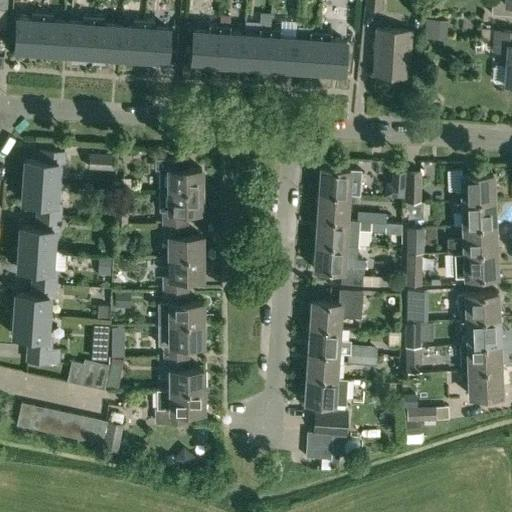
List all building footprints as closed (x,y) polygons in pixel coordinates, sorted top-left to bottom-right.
[(365,0),(365,8),(381,10),(382,0),(365,0)] [(511,0),(491,0),(490,12),(511,13),(511,0)] [(217,61),(242,63),(244,31),(229,30),(230,15),(220,14),(220,17),(219,30),(217,61)] [(14,49),(40,51),(43,19),(17,17),(14,49)] [(191,60),(217,61),(219,30),(220,17),(213,17),(213,24),(208,24),(208,29),(193,28),(191,60)] [(424,28),(447,30),(447,19),(425,17),(424,28)] [(40,51),(65,52),(67,21),(43,19),(40,51)] [(65,52),(90,54),(92,22),(67,21),(65,52)] [(90,54),(115,56),(117,24),(92,22),(90,54)] [(115,56),(140,57),(142,26),(117,24),(115,56)] [(292,67),(316,68),(319,37),(319,32),(309,31),(309,26),(297,25),(296,35),(294,35),(292,67)] [(140,57),(166,59),(168,27),(142,26),(140,57)] [(244,31),(242,63),(267,65),(269,33),(269,28),(269,27),(259,26),(258,32),(244,31)] [(267,65),(292,67),(294,35),(280,34),(280,29),(269,28),(269,33),(267,65)] [(411,30),(375,28),(372,73),(408,75),(411,30)] [(483,37),(492,38),(491,50),(506,51),(505,65),(496,64),(493,67),(492,78),(495,81),(504,82),(504,83),(511,83),(511,29),(492,28),(492,29),(483,29),(483,37)] [(316,68),(343,70),(345,38),(331,37),(331,33),(319,32),(319,37),(316,68)] [(57,182),(58,162),(62,163),(63,151),(41,150),(40,160),(24,159),(23,180),(57,182)] [(88,167),(113,169),(114,153),(88,152),(88,167)] [(201,187),(202,168),(186,168),(186,158),(155,158),(155,169),(158,169),(159,188),(167,188),(201,187)] [(319,165),(317,191),(348,193),(359,193),(360,180),(360,167),(319,165)] [(404,200),(404,202),(422,202),(422,200),(420,200),(421,170),(404,169),(404,200)] [(493,198),(492,172),(461,173),(462,190),(455,191),(455,200),(493,198)] [(56,202),(57,182),(23,180),(22,201),(37,202),(36,214),(58,216),(59,202),(56,202)] [(384,180),(383,194),(404,196),(404,181),(384,180)] [(201,210),(201,187),(167,188),(159,188),(159,210),(163,210),(163,222),(186,222),(186,210),(201,210)] [(317,191),(316,216),(347,218),(347,209),(348,193),(317,191)] [(494,224),(493,198),(455,200),(455,212),(463,212),(463,225),(494,224)] [(422,216),(422,202),(404,202),(404,216),(422,216)] [(114,206),(114,221),(127,221),(127,206),(114,206)] [(357,210),(356,219),(370,220),(385,221),(385,212),(370,211),(357,210)] [(52,249),(54,229),(57,229),(58,216),(36,214),(36,227),(20,226),(18,247),(52,249)] [(316,216),(314,241),(345,243),(357,243),(357,229),(369,230),(370,220),(356,219),(347,218),(316,216)] [(384,231),(385,221),(370,220),(369,230),(384,231)] [(100,222),(99,248),(112,248),(112,222),(100,222)] [(202,256),(202,234),(186,234),(186,222),(163,222),(163,237),(168,237),(168,256),(202,256)] [(495,249),(494,224),(463,225),(463,236),(446,237),(447,252),(452,251),(452,250),(495,249)] [(422,252),(423,252),(424,228),(407,228),(406,252),(422,252)] [(116,234),(115,249),(129,249),(128,235),(116,234)] [(340,269),(340,281),(362,283),(364,257),(356,256),(357,243),(345,243),(314,241),(312,267),(340,269)] [(51,268),(52,249),(18,247),(17,268),(33,269),(32,281),(54,283),(55,269),(51,268)] [(496,275),(495,249),(452,250),(452,251),(454,276),(496,275)] [(98,273),(97,286),(108,286),(110,253),(99,252),(97,273),(98,273)] [(422,252),(406,252),(405,284),(421,284),(422,252)] [(202,276),(202,256),(168,256),(168,275),(164,275),(164,289),(187,289),(187,276),(202,276)] [(48,316),(49,296),(53,296),(54,283),(32,281),(31,294),(15,293),(14,314),(48,316)] [(310,298),(308,325),(339,327),(340,314),(360,315),(362,288),(340,287),(339,300),(310,298)] [(203,322),(203,301),(187,301),(187,289),(164,289),(164,301),(157,301),(157,322),(169,322),(203,322)] [(114,307),(131,307),(131,291),(114,291),(114,307)] [(416,305),(429,305),(429,292),(416,291),(416,305)] [(497,316),(496,291),(465,292),(466,308),(459,308),(459,318),(497,316)] [(405,306),(405,320),(425,320),(425,306),(405,306)] [(47,335),(48,316),(14,314),(13,335),(28,336),(27,360),(59,362),(60,348),(52,348),(52,336),(47,335)] [(498,341),(497,316),(459,318),(460,329),(467,329),(467,343),(498,341)] [(421,321),(404,321),(404,346),(420,345),(421,321)] [(203,343),(203,322),(169,322),(157,322),(157,343),(165,343),(165,356),(187,356),(187,343),(203,343)] [(361,362),(362,344),(338,342),(339,327),(308,325),(307,349),(338,351),(338,352),(347,352),(346,361),(361,362)] [(499,366),(498,341),(467,343),(460,343),(461,368),(499,366)] [(124,345),(111,344),(111,356),(123,356),(124,345)] [(376,345),(362,344),(361,362),(375,364),(376,345)] [(421,372),(421,359),(420,345),(404,346),(405,372),(421,372)] [(96,360),(101,360),(106,357),(106,351),(102,347),(96,347),(93,351),(93,356),(96,360)] [(307,349),(305,375),(336,377),(338,352),(338,351),(307,349)] [(123,358),(111,356),(106,385),(117,387),(123,358)] [(203,389),(203,368),(187,368),(187,356),(165,356),(165,371),(169,370),(169,390),(203,389)] [(84,358),(83,362),(78,383),(90,385),(95,360),(84,358)] [(67,380),(78,383),(83,362),(71,360),(67,380)] [(90,385),(104,388),(109,363),(95,360),(90,385)] [(500,393),(499,366),(461,368),(462,380),(468,381),(469,394),(500,393)] [(336,379),(336,377),(305,375),(303,401),(345,404),(347,379),(336,379)] [(350,378),(351,396),(366,396),(365,377),(350,378)] [(203,410),(203,389),(169,390),(156,390),(156,420),(188,420),(188,410),(203,410)] [(406,407),(406,412),(406,419),(403,420),(403,433),(422,432),(422,419),(447,418),(447,405),(435,406),(435,405),(417,406),(417,393),(404,393),(402,407),(406,407)] [(16,424),(28,426),(32,404),(21,401),(16,424)] [(45,406),(32,404),(28,426),(40,429),(45,406)] [(57,409),(45,406),(40,429),(52,431),(57,409)] [(313,431),(332,432),(345,432),(346,409),(314,408),(313,430),(313,431)] [(69,412),(57,409),(52,431),(64,434),(69,412)] [(81,414),(69,412),(64,434),(77,437),(81,414)] [(94,417),(81,414),(77,437),(89,440),(94,417)] [(89,440),(102,442),(107,420),(94,417),(89,440)] [(107,420),(102,442),(101,447),(116,450),(123,424),(107,420)] [(306,430),(306,443),(331,445),(332,432),(313,431),(313,430),(306,430)] [(306,443),(305,456),(330,457),(331,445),(306,443)]
